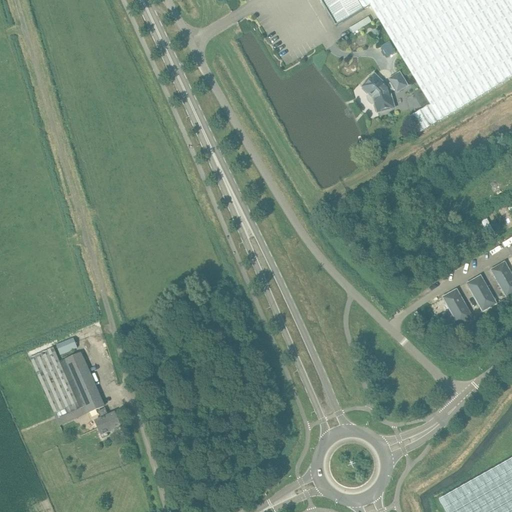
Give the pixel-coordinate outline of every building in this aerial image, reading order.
[(511,0),(320,0),(336,27),(371,6),(431,105),(410,118),(420,134),(511,78),(511,0)] [(369,18),(350,29),(353,33),(372,22),(369,18)] [(396,54),(390,44),(381,49),(388,59),(396,54)] [(391,83),(387,87),(374,75),(362,87),(369,94),(367,97),(368,102),(371,105),(375,103),(378,113),(395,108),(390,92),(396,90),(397,93),(408,86),(400,73),(390,80),(391,83)] [(476,174),(482,185),(506,171),(500,160),(476,174)] [(511,203),(497,212),(503,223),(511,217),(511,203)] [(511,272),(506,262),(490,270),(507,300),(511,296),(511,272)] [(481,275),(466,284),(483,314),(498,305),(481,275)] [(442,298),(459,327),(474,318),(457,289),(442,298)] [(58,346),(62,356),(79,349),(76,339),(58,346)] [(75,382),(70,384),(54,348),(6,368),(57,484),(104,463),(81,409),(86,407),(88,413),(104,406),(102,400),(101,400),(90,375),(75,382)] [(105,409),(98,412),(103,421),(97,424),(102,435),(121,427),(115,413),(109,416),(105,409)] [(511,511),(511,459),(439,500),(445,511),(511,511)] [(180,492),(182,491),(183,493),(184,492),(188,491),(186,489),(188,488),(186,483),(177,487),(180,492)]
